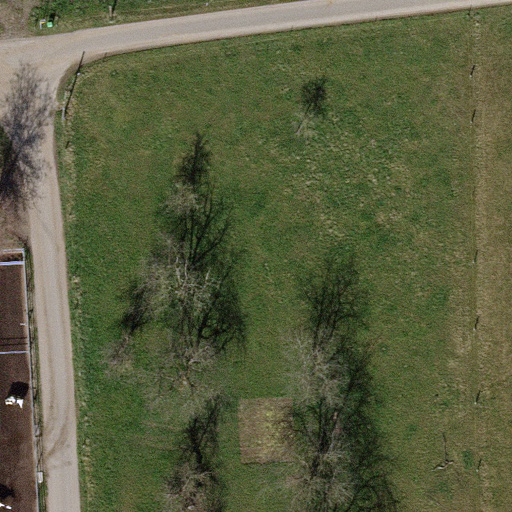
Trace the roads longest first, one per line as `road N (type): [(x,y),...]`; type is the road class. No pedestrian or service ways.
road 1 (track): [(441,0),(167,30),(0,60)]
road 2 (track): [(0,85),(41,180),(61,511)]
